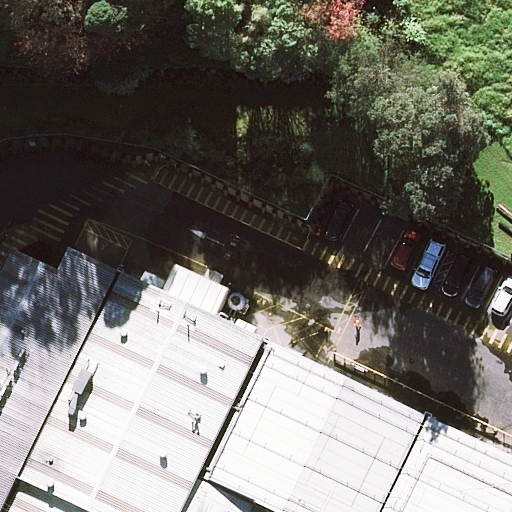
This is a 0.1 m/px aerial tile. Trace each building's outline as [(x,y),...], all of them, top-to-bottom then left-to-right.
[(0,511),(10,511),(141,260),(32,204),(0,266),(0,511)] [(295,339),(141,260),(10,511),(206,511),(232,463),(295,339)] [(387,511),(439,412),(295,339),(232,463),(327,511),(387,511)] [(511,511),(511,449),(439,412),(387,511),(511,511)] [(206,511),(327,511),(232,463),(206,511)]
